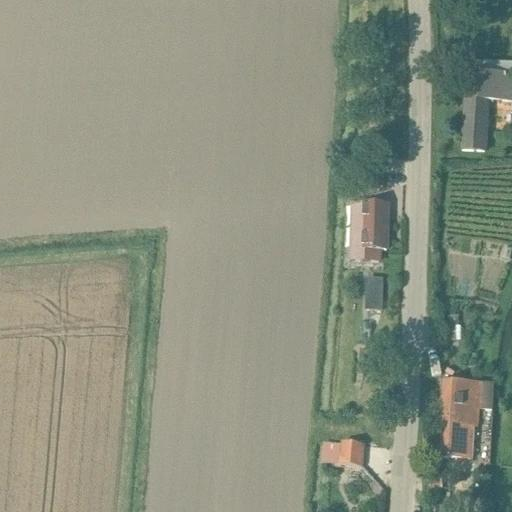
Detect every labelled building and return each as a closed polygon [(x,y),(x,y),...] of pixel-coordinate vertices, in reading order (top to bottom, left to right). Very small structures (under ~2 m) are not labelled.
[(455,24),(453,37),(463,38),(465,25),(455,24)] [(511,76),(465,74),(461,152),(485,153),(488,101),(511,102),(511,76)] [(360,165),(359,185),(384,187),(385,166),(360,165)] [(351,252),(351,263),(379,263),(379,252),(386,252),(387,215),(387,206),(364,205),(364,206),(355,206),(352,206),(351,252)] [(365,299),(365,312),(382,312),(382,300),(365,299)] [(458,316),(447,317),(447,328),(449,328),(458,327),(458,316)] [(460,327),(458,327),(449,328),(450,342),(461,342),(460,327)] [(442,406),(438,459),(471,461),(473,429),(478,430),(479,412),(480,386),(480,385),(443,383),(442,403),(442,406)] [(340,467),(361,469),(364,447),(342,445),(340,467)] [(441,479),(428,479),(429,493),(441,492),(441,479)]
